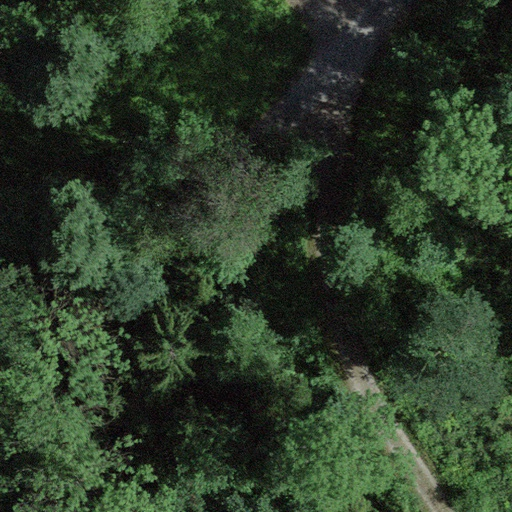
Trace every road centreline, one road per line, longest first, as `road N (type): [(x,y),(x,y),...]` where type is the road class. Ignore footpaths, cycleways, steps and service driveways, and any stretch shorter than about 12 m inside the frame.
road 1 (track): [(238,0),(362,347),(450,511)]
road 2 (unclassified): [(416,0),(281,115),(135,196),(0,291)]
